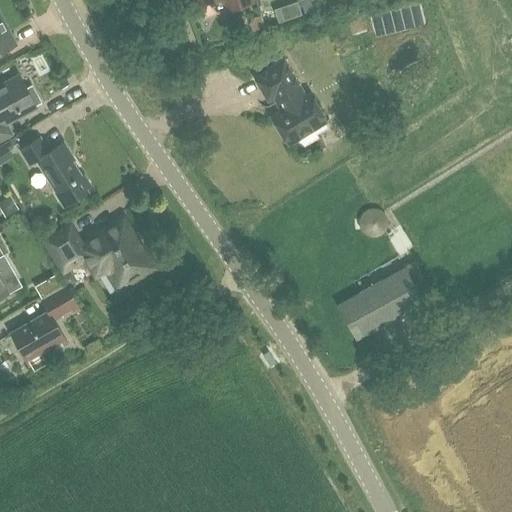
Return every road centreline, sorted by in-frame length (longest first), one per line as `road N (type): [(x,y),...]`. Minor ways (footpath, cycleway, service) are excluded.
road 1 (residential): [(244,278),(105,79),(61,0)]
road 2 (unclassified): [(387,511),(244,278)]
road 3 (track): [(315,394),(511,279)]
road 4 (track): [(107,356),(244,278)]
